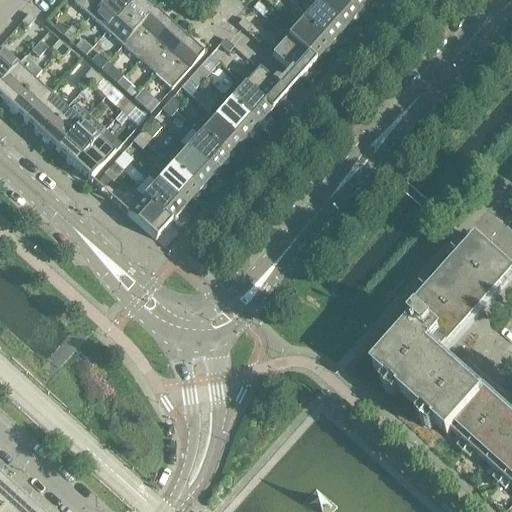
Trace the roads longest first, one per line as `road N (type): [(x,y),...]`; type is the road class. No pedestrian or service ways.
road 1 (tertiary): [(194,340),(231,312),(504,0)]
road 2 (tertiary): [(194,340),(0,156)]
road 3 (tertiary): [(165,511),(201,453),(203,381),(194,340)]
